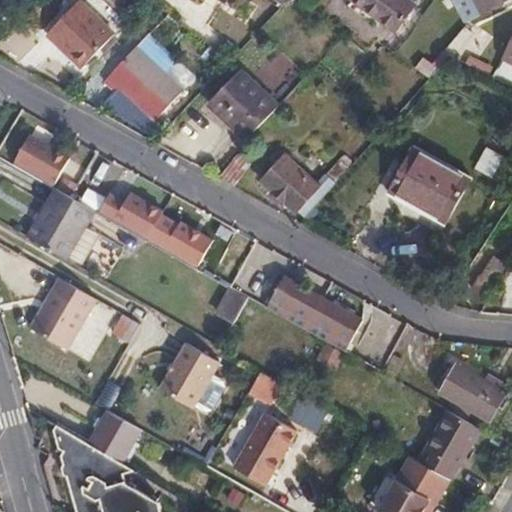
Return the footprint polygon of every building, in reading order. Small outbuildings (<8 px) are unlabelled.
[(410,0),(353,0),(396,31),(416,4),(410,0)] [(458,0),(469,21),(510,0),(458,0)] [(63,43),(86,65),(116,34),(80,1),(47,35),(59,47),(63,43)] [(511,40),(502,59),(511,64),(511,40)] [(82,69),(86,65),(63,43),(59,47),(82,69)] [(138,46),(104,83),(116,93),(120,89),(155,122),(185,90),(138,46)] [(416,68),(430,77),(438,67),(424,57),(416,68)] [(209,104),(247,140),(280,106),(241,71),(209,104)] [(69,157),(31,136),(15,164),(53,186),(69,157)] [(414,148),(390,192),(446,224),(471,180),(414,148)] [(238,154),(221,176),(235,186),(252,164),(238,154)] [(261,180),(304,219),(355,163),(345,154),(317,185),(284,155),(261,180)] [(511,163),(506,160),(495,179),(511,189),(511,163)] [(96,211),(56,188),(28,237),(68,260),(70,257),(87,226),(96,211)] [(101,235),(87,226),(70,257),(84,266),(101,235)] [(208,233),(197,255),(212,262),(223,241),(208,233)] [(493,256),(472,290),(486,299),(508,265),(493,256)] [(244,264),(231,288),(248,297),(282,317),(295,293),(244,264)] [(96,300),(60,278),(31,329),(68,351),(96,300)] [(229,323),(244,299),(230,291),(215,314),(229,323)] [(306,298),(295,293),(282,317),(293,323),(306,298)] [(132,339),(137,322),(122,318),(117,335),(132,339)] [(187,343),(160,390),(194,409),(221,362),(187,343)] [(326,344),(318,360),(336,371),(345,354),(326,344)] [(394,354),(383,374),(395,381),(407,361),(394,354)] [(457,364),(441,394),(491,422),(507,393),(457,364)] [(261,371),(250,390),(270,401),(281,383),(261,371)] [(214,375),(196,407),(207,413),(214,411),(227,389),(225,381),(214,375)] [(89,445),(123,465),(142,431),(108,411),(89,445)] [(452,481),(481,429),(448,411),(420,463),(452,481)] [(266,413),(234,468),(266,487),(298,431),(266,413)] [(77,511),(162,511),(160,503),(127,483),(127,481),(125,474),(134,472),(123,465),(89,445),(57,426),(55,430),(60,448),(64,451),(61,456),(64,466),(62,468),(65,475),(68,477),(77,511)] [(387,475),(369,507),(379,511),(425,511),(432,500),(387,475)]
